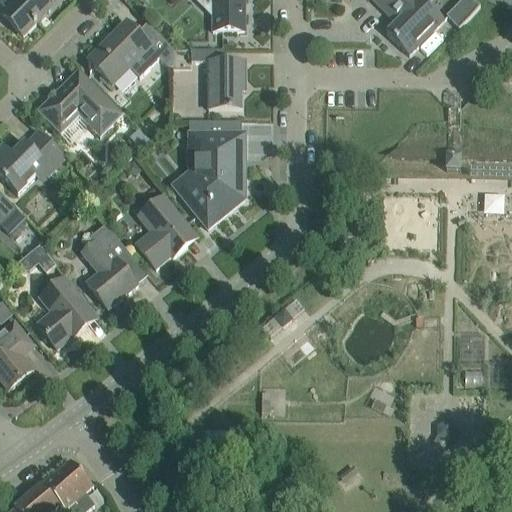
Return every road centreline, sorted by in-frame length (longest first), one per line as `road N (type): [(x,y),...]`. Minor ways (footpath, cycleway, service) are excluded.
road 1 (tertiary): [(72,419),(292,244)]
road 2 (residential): [(511,36),(469,78),(451,82),(290,84)]
road 3 (residential): [(292,244),(290,84)]
